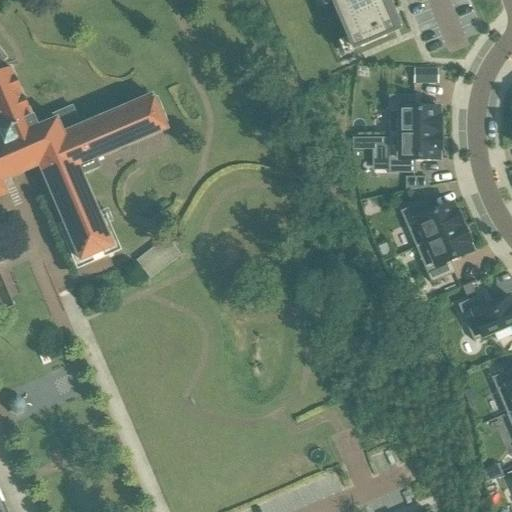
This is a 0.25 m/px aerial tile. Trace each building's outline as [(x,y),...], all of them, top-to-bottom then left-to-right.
[(329,0),(351,51),(394,33),(380,0),(329,0)] [(4,69),(0,64),(0,63),(8,59),(5,56),(0,50),(0,198),(7,195),(2,182),(36,167),(49,197),(65,234),(78,264),(109,251),(112,250),(104,229),(81,177),(98,170),(97,166),(95,162),(165,131),(157,113),(149,94),(78,125),(70,108),(67,109),(48,118),(50,121),(44,123),(35,127),(15,82),(9,68),(4,69)] [(413,71),(413,82),(437,83),(437,72),(413,71)] [(414,97),(388,97),(388,136),(442,136),(442,120),(439,120),(439,109),(414,110),(414,97)] [(442,136),(388,136),(389,175),(414,175),(413,162),(439,162),(439,151),(442,151),(442,136)] [(388,173),(388,140),(353,140),(353,152),(373,152),(373,173),(388,173)] [(423,203),(400,213),(415,249),(465,227),(459,213),(456,214),(452,204),(428,214),(423,203)] [(465,227),(415,249),(431,284),(454,274),(449,263),(472,253),(468,243),(471,242),(465,227)] [(168,240),(137,263),(151,281),(181,258),(168,240)] [(470,286),(461,290),(466,299),(475,296),(470,286)] [(479,296),(456,306),(472,343),(493,334),(496,342),(510,335),(507,328),(511,325),(511,306),(508,298),(484,308),(479,296)] [(511,369),(490,379),(506,415),(511,412),(511,369)] [(15,396),(12,397),(9,399),(7,401),(6,404),(5,407),(6,410),(8,413),(10,415),(14,416),(17,416),(20,415),(23,413),(25,410),(25,406),(25,403),(23,401),(21,398),(18,397),(15,396)]
